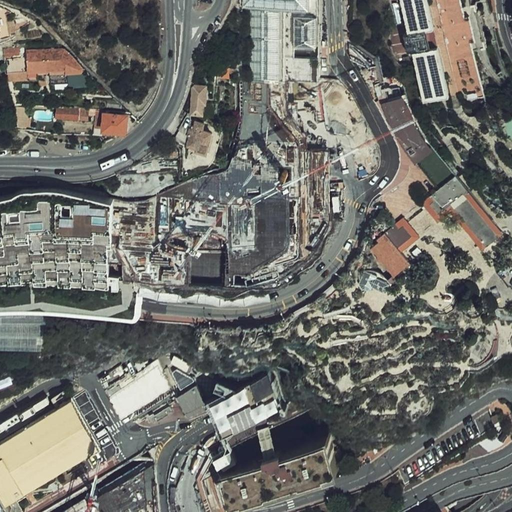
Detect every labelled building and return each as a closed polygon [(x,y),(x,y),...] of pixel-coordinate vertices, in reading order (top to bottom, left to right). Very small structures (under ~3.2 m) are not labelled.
[(310,0),(241,0),(242,8),(249,8),(283,9),(311,9),(310,0)] [(449,98),(483,95),(469,43),(472,40),(467,18),(463,19),(458,0),(401,0),(409,34),(404,35),(406,45),(409,55),(414,54),(425,103),(441,100),(444,99),(449,98)] [(284,81),(283,9),(249,8),(249,82),(284,81)] [(317,17),(294,17),(293,48),(317,49),(317,17)] [(6,49),(7,57),(21,56),(21,48),(6,49)] [(7,60),(9,81),(39,80),(39,75),(39,72),(52,72),(52,75),(53,85),(70,84),(69,71),(85,71),(86,69),(65,48),(28,51),(28,57),(7,60)] [(315,86),(245,89),(243,122),(228,169),(185,185),(146,204),(121,205),(120,253),(120,275),(219,281),(239,283),(247,283),(280,274),(315,254),(330,223),(330,184),(330,159),(322,121),(315,86)] [(207,102),(207,86),(195,86),(194,88),(193,111),(204,112),(204,102),(207,102)] [(412,104),(409,97),(385,106),(396,137),(416,166),(438,155),(420,129),(412,104)] [(100,99),(99,109),(112,110),(113,100),(100,99)] [(125,106),(119,100),(113,100),(112,110),(114,110),(119,110),(131,111),(125,106)] [(82,108),(58,106),(57,116),(82,118),(82,108)] [(112,110),(99,109),(97,126),(106,126),(106,129),(128,131),(129,115),(118,114),(114,114),(114,110),(112,110)] [(191,132),(193,132),(191,144),(200,146),(200,148),(209,150),(214,131),(205,129),(206,123),(196,120),(194,126),(193,126),(191,132)] [(96,139),(95,147),(99,146),(106,144),(107,140),(96,139)] [(478,199),(454,170),(438,183),(442,188),(423,204),(427,209),(436,220),(441,226),(455,214),(489,255),(493,252),(510,237),(505,232),(478,199)] [(0,199),(0,285),(16,284),(109,289),(109,244),(113,245),(114,200),(62,190),(49,188),(24,190),(14,197),(0,199)] [(409,224),(403,218),(400,221),(396,224),(381,236),(369,253),(391,277),(412,261),(403,252),(416,240),(420,237),(409,224)] [(376,275),(364,270),(358,284),(359,288),(366,291),(369,290),(371,287),(381,292),(386,291),(386,290),(388,285),(386,282),(375,278),(376,275)] [(0,347),(41,346),(41,331),(25,332),(25,313),(0,313),(0,347)] [(467,362),(472,365),(482,360),(489,353),(493,343),(496,342),(494,325),(482,328),(474,339),(469,350),(468,360),(467,362)] [(195,382),(176,394),(189,416),(209,405),(195,382)] [(0,511),(22,511),(17,502),(105,450),(73,402),(0,442),(0,511)] [(273,421),(261,424),(268,450),(279,447),(273,421)] [(335,441),(232,474),(242,506),(354,470),(351,461),(344,438),(335,441)]
